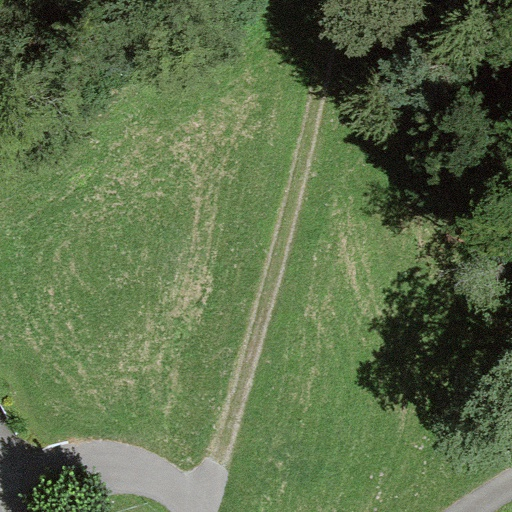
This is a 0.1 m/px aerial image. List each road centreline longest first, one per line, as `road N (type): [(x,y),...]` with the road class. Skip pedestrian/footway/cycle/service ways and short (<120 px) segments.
road 1 (track): [(203,511),(239,428),(325,55),(327,0)]
road 2 (track): [(189,511),(141,472),(23,469)]
